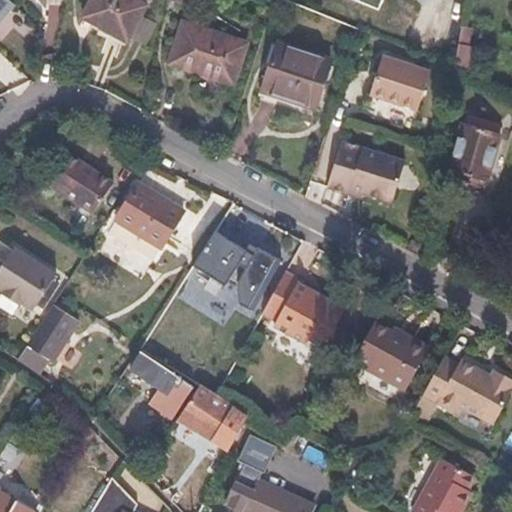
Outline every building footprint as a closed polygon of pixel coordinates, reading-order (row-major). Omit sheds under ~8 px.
[(0,0),(0,19),(14,4),(9,0),(0,0)] [(144,6),(133,0),(89,0),(80,17),(125,42),(144,6)] [(351,0),(377,11),(381,0),(351,0)] [(244,44),(182,24),(169,64),(231,84),(244,44)] [(277,45),(261,92),(313,109),(329,62),(277,45)] [(472,48),(456,46),(452,68),(455,70),(468,75),(469,75),(472,48)] [(380,59),(368,100),(416,115),(428,74),(380,59)] [(448,171),(467,177),(465,181),(484,187),(499,136),(462,125),(448,171)] [(353,189),(366,192),(394,201),(406,160),(343,141),(330,188),(352,194),(353,189)] [(70,154),(50,186),(97,216),(117,184),(70,154)] [(115,220),(159,248),(182,212),(138,183),(115,220)] [(353,189),(352,194),(364,198),(366,192),(353,189)] [(216,229),(194,265),(245,295),(240,303),(252,310),(282,260),(251,241),(247,247),(216,229)] [(0,271),(0,288),(6,293),(3,296),(19,307),(22,303),(34,311),(57,276),(15,248),(0,271)] [(286,270),(263,314),(276,320),(275,325),(298,337),(307,337),(324,346),(344,309),(330,301),(331,299),(318,291),(317,294),(297,283),(300,277),(286,270)] [(54,307),(30,342),(54,358),(77,322),(54,307)] [(405,334),(388,325),(371,316),(350,357),(402,383),(425,339),(407,329),(405,334)] [(390,321),(388,325),(405,334),(407,329),(390,321)] [(115,368),(123,373),(136,354),(128,348),(115,368)] [(172,368),(161,361),(159,365),(141,354),(126,378),(149,393),(143,403),(169,420),(191,385),(169,372),(172,368)] [(437,354),(408,411),(423,419),(432,400),(450,409),(454,402),(488,419),(506,382),(504,381),(507,375),(487,365),(484,371),(454,355),(451,360),(437,354)] [(179,418),(230,450),(247,415),(219,397),(200,385),(179,418)] [(227,504),(244,511),(262,472),(265,473),(277,446),(250,434),(238,461),(245,464),(227,504)] [(454,511),(457,507),(461,508),(471,490),(463,486),(470,473),(443,459),(436,471),(433,470),(412,511),(454,511)] [(111,477),(90,511),(132,511),(137,503),(111,477)] [(244,511),(243,511),(310,511),(314,504),(259,479),(244,511)] [(0,511),(33,511),(0,491),(0,511)]
